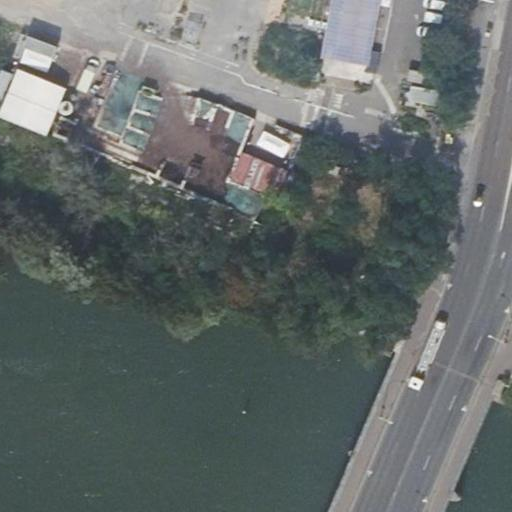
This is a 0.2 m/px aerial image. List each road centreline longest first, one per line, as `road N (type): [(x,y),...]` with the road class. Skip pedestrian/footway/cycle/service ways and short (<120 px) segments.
road 1 (track): [(511,175),(454,160),(437,138),(0,11)]
road 2 (primary): [(511,184),(491,261),(392,511)]
road 3 (unknown): [(371,121),(396,0)]
